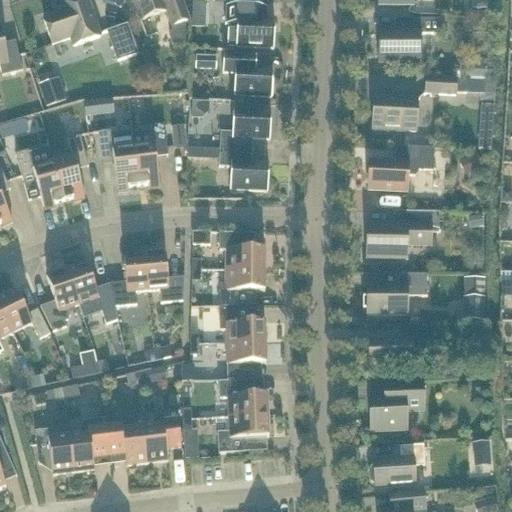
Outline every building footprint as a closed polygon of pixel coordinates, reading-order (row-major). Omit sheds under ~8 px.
[(189,25),(180,0),(171,0),(162,3),(161,0),(132,0),(141,24),(166,16),(171,30),(169,39),(172,50),(191,43),(186,26),(189,25)] [(379,0),(380,9),(413,9),(413,0),(379,0)] [(466,0),(466,16),(487,16),(487,0),(466,0)] [(100,42),(87,3),(61,13),(63,18),(44,25),(53,49),(71,43),(74,51),(100,42)] [(190,17),(204,18),(204,5),(191,5),(190,17)] [(273,52),(274,24),(257,23),(258,10),(226,9),(225,27),(237,28),(237,32),(229,32),(228,50),(273,52)] [(421,37),(427,37),(441,37),(441,23),(396,23),(396,37),(380,37),(379,65),(420,66),(421,37)] [(127,29),(108,36),(118,66),(137,59),(127,29)] [(23,75),(16,45),(4,48),(0,32),(0,31),(0,70),(2,80),(23,75)] [(271,101),(272,73),(255,72),(256,59),(224,58),(223,76),(235,77),(234,99),(271,101)] [(215,72),(215,60),(196,59),(195,71),(215,72)] [(470,69),(470,81),(492,82),(492,70),(470,69)] [(58,83),(39,90),(46,110),(65,104),(58,83)] [(456,99),(457,85),(428,83),(427,98),(456,99)] [(481,108),(493,108),(494,88),(483,88),(481,108)] [(417,136),(418,104),(375,102),(373,134),(417,136)] [(86,119),(100,117),(98,105),(85,107),(86,119)] [(252,142),(270,143),(271,115),(233,113),(233,136),(220,135),(220,153),(252,154),(252,142)] [(0,143),(40,132),(36,119),(0,129),(0,143)] [(148,192),(159,191),(154,153),(167,152),(164,128),(151,129),(151,134),(131,137),(133,151),(138,190),(148,189),(148,192)] [(186,149),(183,129),(172,131),(174,150),(186,149)] [(133,151),(131,137),(111,139),(110,135),(97,136),(101,160),(113,159),(118,196),(129,195),(128,191),(138,190),(133,151)] [(74,206),(85,203),(74,166),(86,163),(80,140),(67,143),(73,162),(53,167),(64,205),(73,202),(74,206)] [(64,205),(53,167),(48,150),(29,156),(28,154),(16,158),(22,181),(34,177),(44,214),(55,211),(54,208),(64,205)] [(203,153),(187,152),(187,162),(203,163),(203,153)] [(433,154),(421,153),(397,152),(396,167),(371,166),(370,194),(408,196),(409,180),(414,180),(418,177),(418,174),(433,174),(433,154)] [(251,166),(252,154),(220,153),(219,171),(231,171),(230,193),(267,195),(269,167),(251,166)] [(476,159),(462,166),(467,177),(482,171),(476,159)] [(2,231),(12,226),(0,199),(0,189),(7,186),(0,170),(0,227),(1,227),(2,231)] [(501,206),(511,206),(511,195),(501,195),(501,206)] [(370,199),(370,209),(391,209),(390,199),(370,199)] [(368,228),(367,261),(406,262),(406,247),(431,248),(431,236),(439,237),(439,216),(404,215),(404,229),(368,228)] [(482,230),(481,220),(471,222),(473,232),(482,230)] [(193,237),(193,249),(209,250),(209,238),(193,237)] [(265,274),(265,254),(254,254),(254,241),(219,242),(219,258),(226,258),(226,275),(265,274)] [(183,280),(168,281),(165,256),(145,258),(148,295),(159,294),(160,307),(182,304),(183,280)] [(133,296),(148,295),(145,258),(124,259),(126,286),(110,288),(112,311),(113,311),(135,309),(133,296)] [(192,275),(201,275),(201,264),(192,264),(192,275)] [(86,267),(67,274),(79,309),(83,321),(101,315),(106,328),(116,324),(113,311),(112,311),(110,288),(95,293),(86,267)] [(67,313),(79,309),(67,274),(47,281),(55,305),(41,310),(52,336),(65,330),(63,325),(66,323),(68,318),(67,313)] [(253,311),(253,295),(265,295),(265,274),(226,275),(226,287),(220,287),(220,311),(253,311)] [(200,285),(201,275),(192,275),(192,285),(200,285)] [(427,300),(427,278),(395,278),(395,291),(367,291),(367,319),(407,319),(407,300),(427,300)] [(0,301),(0,310),(12,337),(32,328),(39,344),(50,339),(38,313),(27,319),(15,294),(0,301)] [(475,301),(465,301),(465,325),(484,325),(485,301),(475,301)] [(0,343),(12,337),(0,310),(0,343)] [(266,327),(254,327),(253,311),(220,311),(220,327),(220,334),(226,334),(226,348),(266,347),(266,327)] [(412,354),(433,353),(432,329),(403,330),(404,343),(368,345),(369,371),(413,370),(412,354)] [(214,366),(215,333),(207,333),(207,366),(214,366)] [(471,349),(479,343),(473,335),(465,341),(471,349)] [(191,349),(199,349),(199,338),(191,338),(191,349)] [(266,368),(266,367),(266,347),(226,348),(226,369),(227,369),(227,384),(242,384),(242,368),(266,368)] [(199,349),(191,349),(191,359),(199,359),(199,349)] [(152,354),(155,365),(163,363),(160,352),(152,354)] [(147,366),(155,365),(152,354),(145,356),(147,366)] [(81,370),(70,373),(72,383),(100,377),(97,367),(95,367),(92,355),(79,358),(81,370)] [(100,377),(108,375),(105,365),(97,367),(100,377)] [(137,377),(136,377),(138,387),(139,389),(152,386),(149,374),(137,377)] [(136,377),(126,379),(128,389),(138,387),(136,377)] [(42,379),(34,381),(36,392),(44,390),(42,379)] [(36,392),(34,381),(26,383),(28,393),(36,392)] [(227,384),(219,384),(219,401),(228,400),(229,422),(269,420),(268,399),(263,399),(252,399),(251,383),(242,384),(227,384)] [(425,416),(423,398),(423,384),(395,386),(396,400),(370,401),(372,435),(407,433),(406,417),(425,416)] [(79,402),(76,390),(61,394),(63,405),(79,402)] [(63,405),(61,394),(45,397),(48,409),(63,405)] [(183,423),(192,423),(191,412),(182,413),(183,423)] [(168,465),(167,453),(181,451),(177,416),(162,418),(163,426),(142,428),(147,467),(168,465)] [(246,456),(245,442),(270,441),(269,420),(229,422),(230,436),(218,436),(219,457),(246,456)] [(109,460),(105,428),(104,422),(85,424),(80,430),(81,436),(69,437),(74,476),(95,474),(93,462),(109,460)] [(183,423),(183,434),(192,433),(192,423),(183,423)] [(142,428),(130,430),(127,425),(105,428),(109,460),(125,458),(127,470),(147,467),(142,428)] [(69,437),(57,439),(56,435),(53,433),(35,435),(39,468),(51,466),(53,479),(74,476),(69,437)] [(415,469),(426,468),(424,448),(400,450),(401,462),(374,463),(374,469),(371,471),(370,475),(370,480),(372,484),(375,486),(376,491),(416,489),(415,469)] [(426,511),(424,495),(387,499),(387,511),(426,511)] [(496,511),(493,500),(472,506),(473,511),(496,511)]
